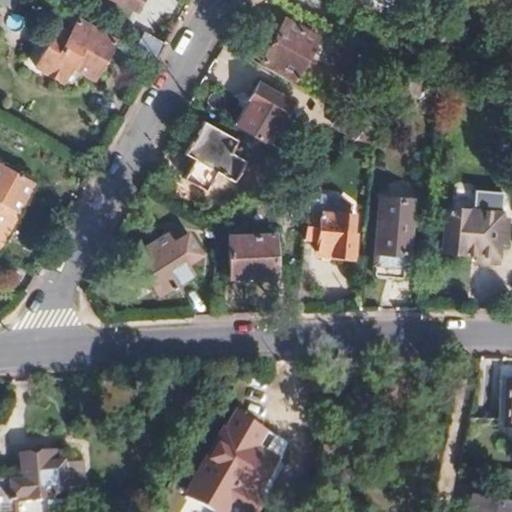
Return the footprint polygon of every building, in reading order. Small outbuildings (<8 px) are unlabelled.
[(94,74),(115,36),(80,16),(78,15),(71,28),(58,22),(37,60),(63,75),(71,61),(94,74)] [(261,59),(294,78),(305,57),(311,60),(316,50),(311,47),(316,38),(284,20),(261,59)] [(156,59),(165,41),(144,30),(134,46),(156,59)] [(435,90),(403,73),(393,91),(415,103),(435,90)] [(251,90),(231,125),(275,150),(295,115),(251,90)] [(356,137),(364,122),(342,110),(333,124),(356,137)] [(185,155),(235,183),(246,162),(230,153),(237,140),(204,122),(185,155)] [(375,141),(376,129),(364,122),(356,137),(375,141)] [(0,236),(14,213),(12,212),(30,179),(0,162),(0,236)] [(307,208),(311,170),(306,173),(287,185),(286,207),(307,208)] [(351,237),(352,218),(348,217),(350,206),(338,199),(320,197),(319,213),(306,212),(303,241),(316,242),(315,253),(352,258),(354,238),(351,237)] [(410,202),(377,200),(371,264),(388,266),(401,267),(404,267),(410,202)] [(498,219),(498,213),(445,209),(441,252),(475,255),(475,260),(494,262),(496,239),(503,240),(505,219),(498,219)] [(132,255),(156,293),(188,273),(182,264),(196,256),(183,236),(170,244),(164,235),(132,255)] [(272,236),(228,238),(229,276),(273,275),(272,236)] [(401,267),(388,266),(374,265),(373,275),(401,278),(401,267)] [(339,395),(352,361),(334,361),(323,389),(339,395)] [(252,496),(274,461),(225,431),(186,495),(213,511),(224,511),(239,488),(252,496)] [(59,496),(57,449),(18,452),(19,473),(0,474),(0,511),(15,511),(15,500),(59,496)] [(511,511),(511,509),(472,501),(469,511),(511,511)]
